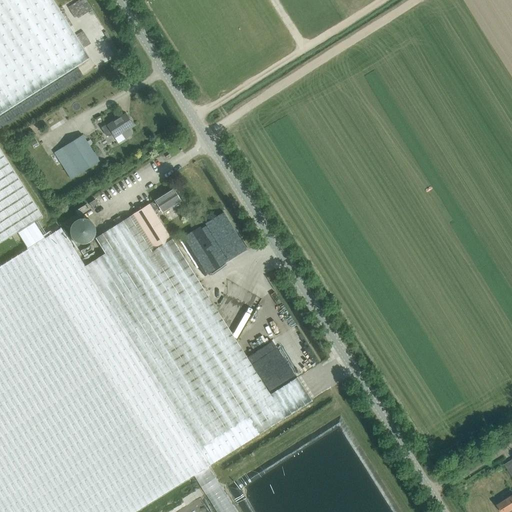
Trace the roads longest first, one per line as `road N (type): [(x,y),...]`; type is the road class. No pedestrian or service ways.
road 1 (unclassified): [(442,511),(118,0)]
road 2 (unknown): [(305,56),(199,127)]
